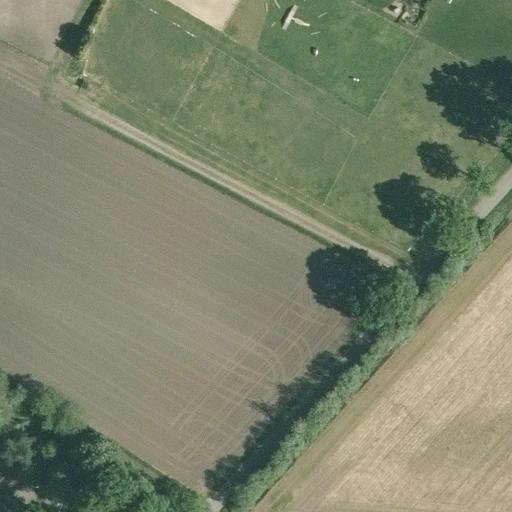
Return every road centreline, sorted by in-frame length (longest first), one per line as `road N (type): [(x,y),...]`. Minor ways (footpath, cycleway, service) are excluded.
road 1 (unclassified): [(511,177),(211,511)]
road 2 (track): [(60,95),(416,284)]
